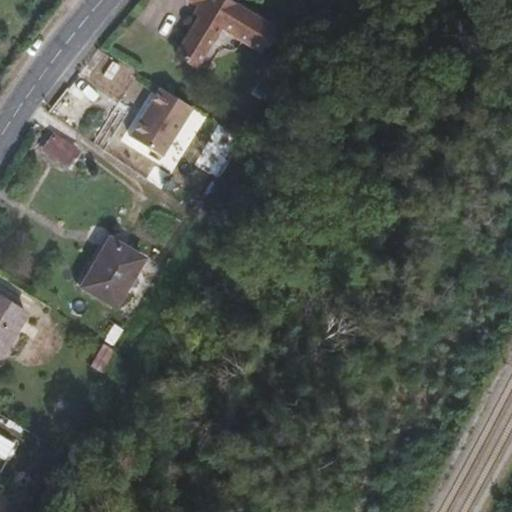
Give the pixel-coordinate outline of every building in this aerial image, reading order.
[(269,36),(232,13),(233,11),(215,0),(190,0),(188,4),(199,11),(210,18),(204,27),(199,23),(176,61),(195,72),(221,30),(251,49),(255,42),(262,46),(269,36)] [(204,27),(210,18),(199,11),(193,20),(199,23),(204,27)] [(173,128),(139,108),(114,148),(148,169),(173,128)] [(85,149),(60,133),(51,147),(76,163),(85,149)] [(218,172),(229,157),(214,145),(203,160),(218,172)] [(109,313),(137,265),(102,245),(74,293),(109,313)] [(0,350),(18,320),(0,309),(0,350)]
